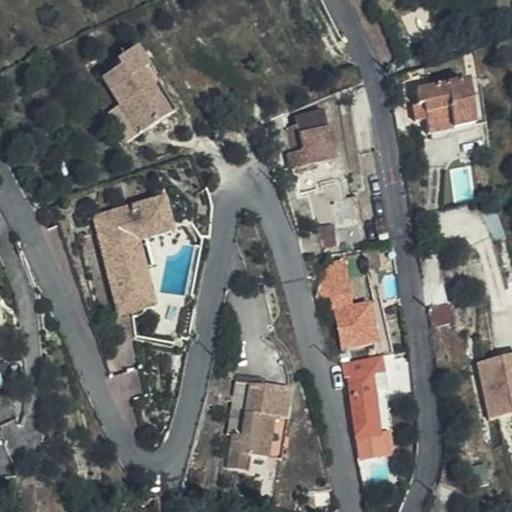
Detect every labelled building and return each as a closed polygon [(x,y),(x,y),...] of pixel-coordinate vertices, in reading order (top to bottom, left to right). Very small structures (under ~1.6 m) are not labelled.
[(177,111),(157,81),(152,85),(144,72),(149,68),(137,48),(117,60),(119,66),(101,78),(139,136),(177,111)] [(416,91),(417,106),(425,105),(426,121),(429,133),(475,126),(467,83),(416,91)] [(425,105),(417,106),(412,106),(415,123),(426,121),(425,105)] [(336,110),(326,112),(330,134),(335,162),(346,160),(341,132),(336,110)] [(288,154),(293,170),(335,162),(330,134),(326,112),(298,117),(299,125),(287,127),(291,154),(288,154)] [(14,164),(24,178),(35,169),(24,156),(14,164)] [(323,244),(366,240),(362,194),(338,196),(340,221),(321,222),(323,244)] [(147,233),(150,244),(170,238),(159,199),(99,216),(126,314),(137,312),(159,307),(148,264),(137,267),(129,238),(147,233)] [(143,247),(150,244),(147,233),(129,238),(137,267),(148,264),(143,247)] [(347,285),(332,287),(334,296),(344,347),(376,342),(367,302),(351,305),(347,285)] [(334,296),(332,287),(321,290),(323,298),(334,296)] [(511,355),(481,362),(493,419),(511,414),(511,355)] [(373,371),(372,358),(344,363),(345,376),(350,376),(357,436),(359,437),(362,460),(384,457),(381,433),(376,393),(414,388),(411,367),(373,371)] [(277,417),(289,418),(293,390),(269,387),(270,378),(239,374),(231,434),(236,435),(232,467),(252,470),(254,457),(271,459),(277,417)] [(290,420),(289,418),(277,417),(271,459),(285,461),(290,420)] [(381,433),(384,457),(394,456),(391,431),(381,433)] [(135,496),(136,511),(159,511),(158,496),(135,496)]
